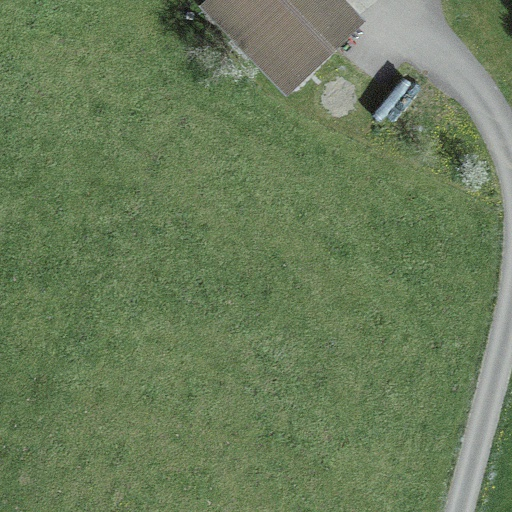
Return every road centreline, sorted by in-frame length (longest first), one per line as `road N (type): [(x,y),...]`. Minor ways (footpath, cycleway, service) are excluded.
road 1 (track): [(511,303),(460,511)]
road 2 (track): [(377,0),(469,83),(511,159)]
